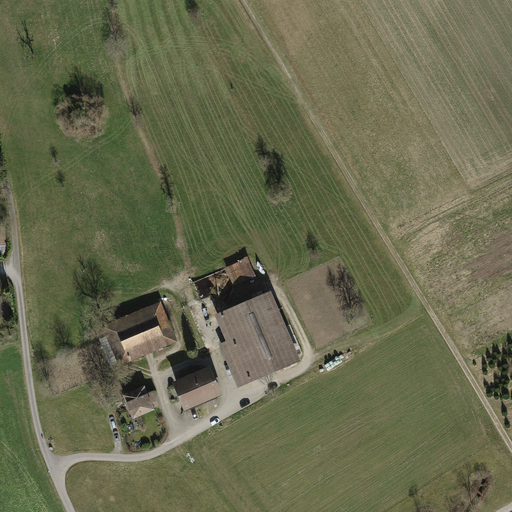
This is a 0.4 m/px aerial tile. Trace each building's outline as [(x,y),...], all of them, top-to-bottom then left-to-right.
[(85,89),(68,121),(95,130),(110,101),(85,89)] [(226,268),(233,286),(256,277),(249,259),(226,268)] [(293,361),(265,297),(220,316),(232,343),(225,346),(241,383),(293,361)] [(108,328),(122,361),(172,339),(159,307),(108,328)] [(208,370),(177,384),(187,407),(218,393),(208,370)] [(147,395),(143,388),(125,395),(126,396),(122,397),(125,405),(129,404),(134,416),(152,409),(150,403),(157,400),(153,392),(147,395)] [(458,511),(464,509),(488,488),(480,482),(461,505),(451,511),(458,511)]
